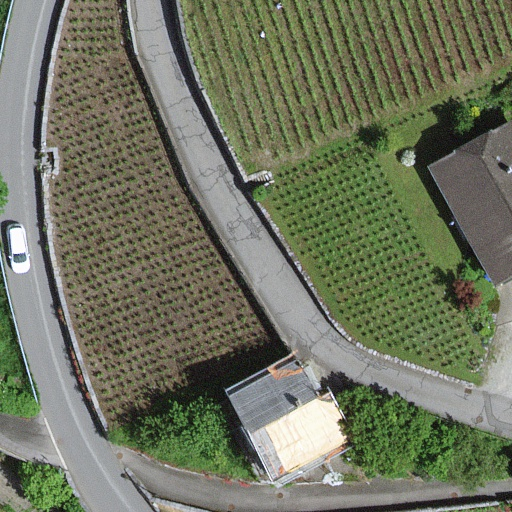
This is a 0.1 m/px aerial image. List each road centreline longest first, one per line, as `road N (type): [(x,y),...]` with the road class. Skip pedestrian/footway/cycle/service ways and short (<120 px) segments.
road 1 (residential): [(151,0),(185,114),(304,322),(360,368),(511,416)]
road 2 (tertiary): [(41,0),(17,122),(17,207),(52,364),(121,511)]
